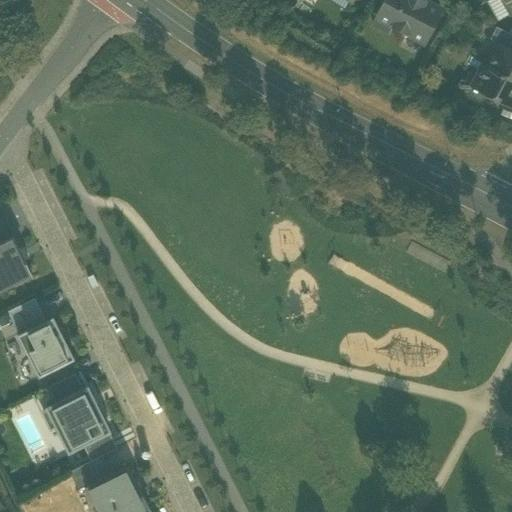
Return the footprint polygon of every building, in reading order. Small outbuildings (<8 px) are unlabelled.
[(385,0),(380,10),(393,17),(389,25),(424,43),(441,10),(428,3),(422,0),(385,0)] [(511,0),(503,0),(511,14),(511,13),(511,0)] [(376,18),(389,25),(393,17),(380,10),(376,18)] [(499,44),(511,50),(511,48),(511,34),(509,33),(496,27),(490,39),(499,44)] [(499,44),(488,65),(511,77),(511,50),(499,44)] [(511,106),(511,77),(488,65),(484,63),(473,85),(472,86),(486,93),(511,106)] [(469,98),(481,104),(486,93),(472,86),(473,85),(461,79),(450,100),(466,104),(469,98)] [(0,241),(9,237),(0,219),(0,241)] [(0,241),(0,291),(32,275),(13,235),(9,237),(0,241)] [(8,311),(19,333),(46,319),(35,298),(8,311)] [(46,319),(19,333),(17,334),(39,377),(74,359),(53,316),(46,319)] [(48,386),(55,401),(82,388),(75,373),(48,386)] [(82,388),(55,401),(47,406),(48,408),(40,412),(50,431),(55,428),(68,453),(83,446),(94,440),(109,433),(111,432),(88,385),(82,388)] [(117,448),(109,433),(94,440),(101,455),(102,455),(117,448)] [(94,440),(83,446),(91,461),(101,455),(94,440)] [(78,489),(85,486),(111,473),(102,455),(101,455),(91,461),(69,472),(78,489)] [(111,473),(85,486),(97,511),(149,511),(151,511),(128,464),(111,473)]
